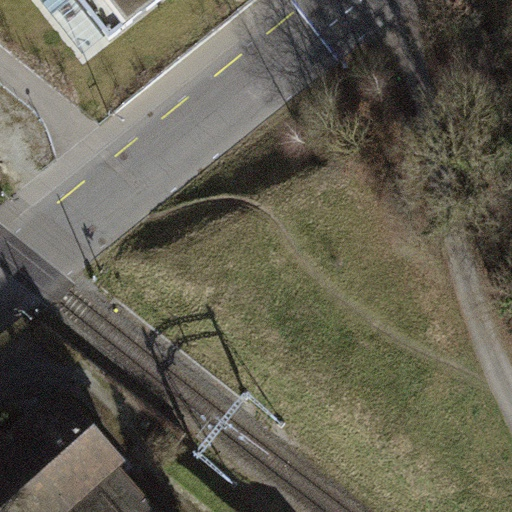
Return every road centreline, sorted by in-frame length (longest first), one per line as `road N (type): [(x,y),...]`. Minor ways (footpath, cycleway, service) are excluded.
road 1 (tertiary): [(0,288),(363,0)]
road 2 (track): [(377,0),(399,26),(511,398)]
